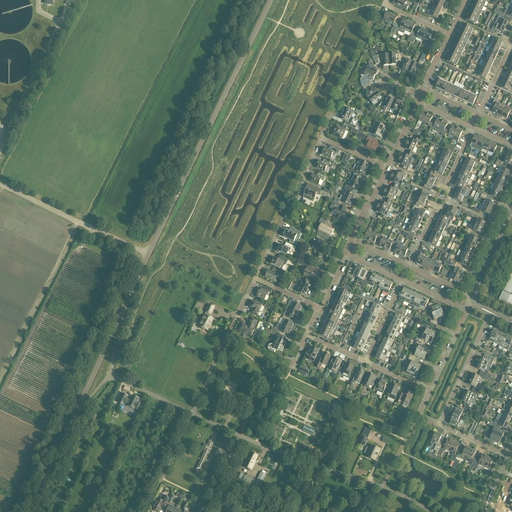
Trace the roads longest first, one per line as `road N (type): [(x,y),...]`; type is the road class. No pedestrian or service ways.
road 1 (tertiary): [(121,314),(270,0)]
road 2 (residential): [(430,511),(119,379)]
road 3 (residential): [(438,425),(490,312)]
